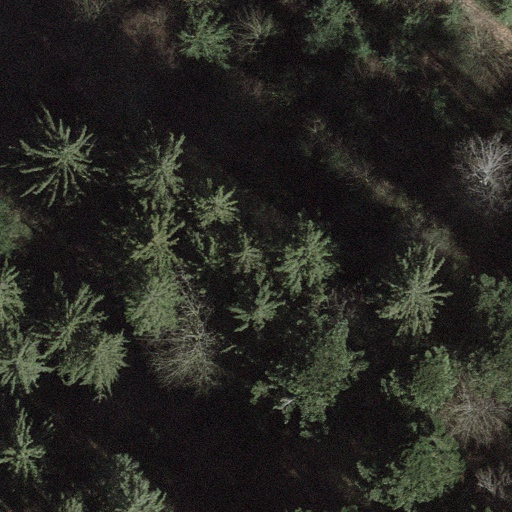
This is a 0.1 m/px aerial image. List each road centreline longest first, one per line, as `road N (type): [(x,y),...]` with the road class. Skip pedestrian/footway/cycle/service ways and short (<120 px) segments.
road 1 (track): [(434,0),(464,32),(496,111),(511,183)]
road 2 (track): [(511,383),(485,451),(433,511)]
